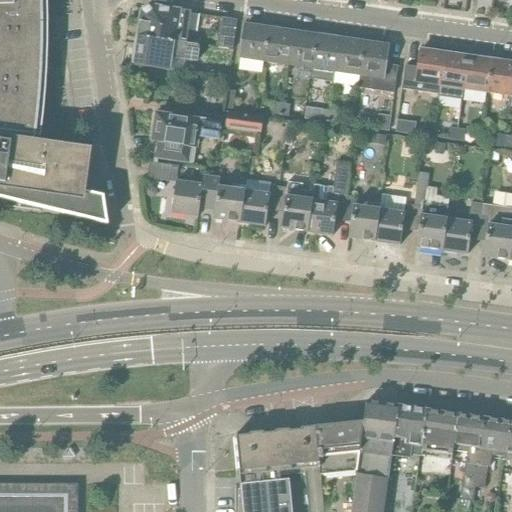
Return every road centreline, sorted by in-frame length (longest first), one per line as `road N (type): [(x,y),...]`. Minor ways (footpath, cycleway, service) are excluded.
road 1 (residential): [(511,302),(196,257),(143,239),(127,222),(90,0)]
road 2 (residential): [(192,409),(386,379),(511,390)]
road 3 (primary): [(281,310),(0,250)]
road 4 (primary): [(281,310),(146,316),(0,336)]
road 5 (primary): [(234,346),(384,349),(511,363)]
road 6 (residential): [(511,35),(256,0)]
road 7 (primary): [(0,373),(234,346)]
road 8 (primary): [(511,329),(281,310)]
road 9 (primary): [(0,418),(192,409)]
